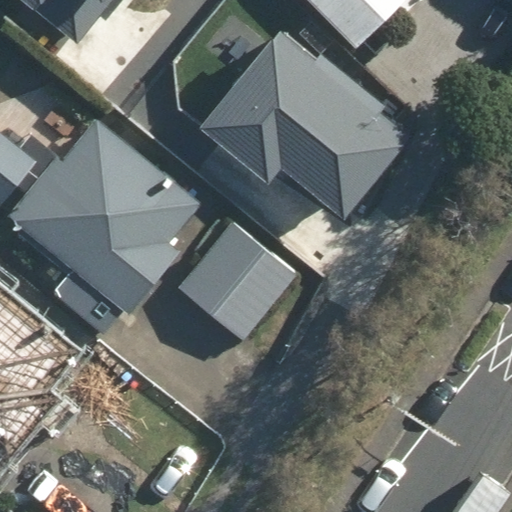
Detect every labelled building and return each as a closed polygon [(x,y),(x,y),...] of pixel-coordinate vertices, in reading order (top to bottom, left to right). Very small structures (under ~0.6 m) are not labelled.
[(105,0),(0,0),(0,15),(58,61),(105,0)] [(111,53),(236,157),(268,118),(278,126),(331,63),(254,0),(177,0),(164,17),(151,6),(111,53)] [(307,0),(350,43),(393,0),(307,0)] [(47,292),(100,336),(174,248),(165,241),(199,201),(92,112),(3,219),(65,271),(47,292)] [(0,190),(27,160),(0,135),(0,190)] [(296,275),(231,219),(176,284),(242,340),(296,275)] [(0,470),(57,401),(47,392),(81,351),(0,285),(0,470)]
